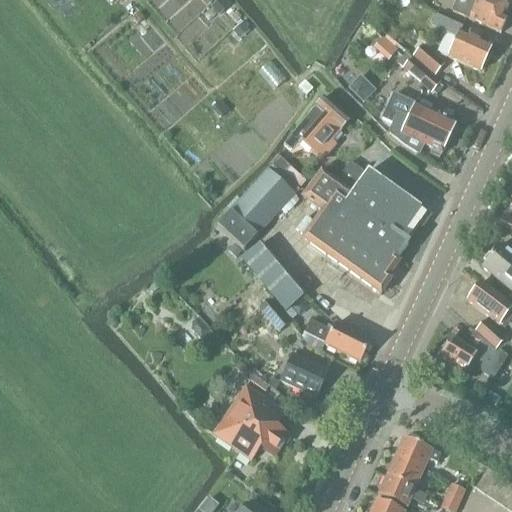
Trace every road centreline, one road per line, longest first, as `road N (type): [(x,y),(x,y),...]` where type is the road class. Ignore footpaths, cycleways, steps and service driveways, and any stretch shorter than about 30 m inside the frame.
road 1 (tertiary): [(393,386),(511,115)]
road 2 (tertiary): [(335,511),(393,386)]
road 3 (unclassified): [(511,443),(481,416),(393,386)]
